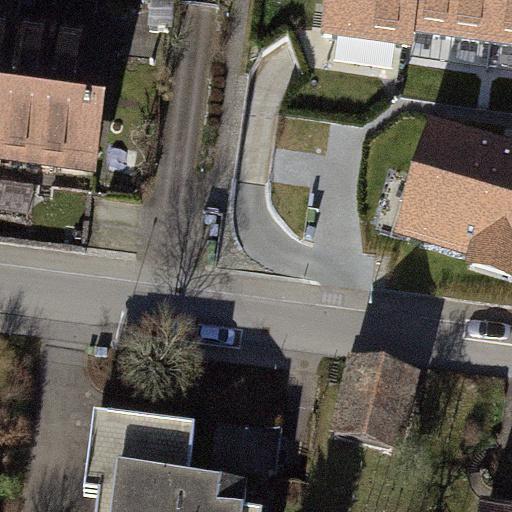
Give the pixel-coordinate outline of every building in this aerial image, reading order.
[(0,0),(0,171),(100,184),(118,40),(112,37),(113,30),(23,18),(25,3),(0,0)] [(511,48),(511,0),(320,0),(316,37),(409,50),(411,35),(511,48)] [(511,141),(429,118),(394,235),(467,256),(464,264),(511,278),(511,274),(511,141)] [(420,376),(349,360),(333,432),(403,448),(420,376)] [(190,427),(87,414),(77,491),(92,493),(89,511),(258,511),(259,510),(240,507),(243,483),(183,475),(190,427)] [(511,511),(511,504),(477,500),(475,511),(511,511)]
